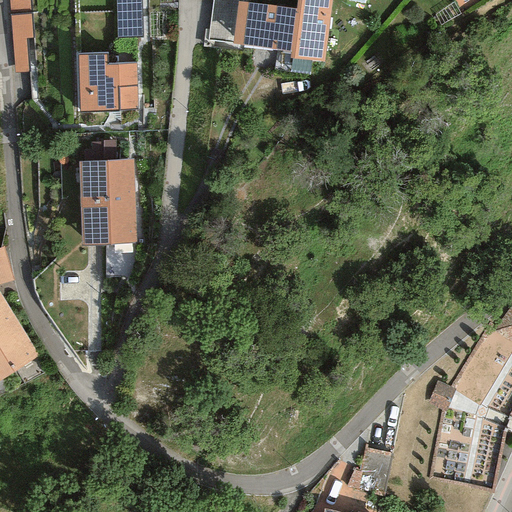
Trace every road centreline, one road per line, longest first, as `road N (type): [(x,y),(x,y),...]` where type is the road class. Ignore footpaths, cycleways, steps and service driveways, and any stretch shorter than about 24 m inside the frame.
road 1 (residential): [(511,288),(340,442),(284,480),(224,482),(177,467),(133,441),(107,409)]
road 2 (residential): [(107,409),(166,230),(185,0)]
road 3 (residential): [(107,409),(64,364),(26,293),(0,46)]
